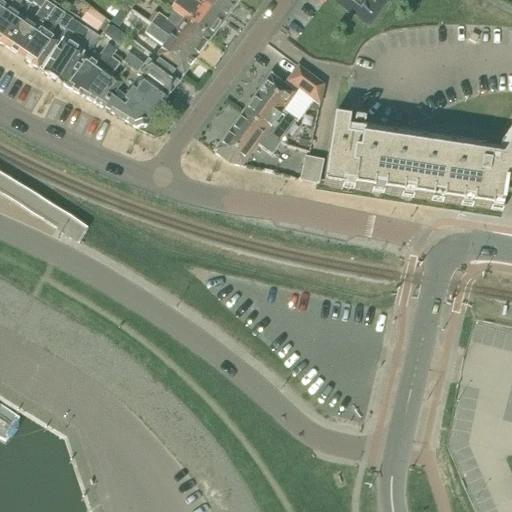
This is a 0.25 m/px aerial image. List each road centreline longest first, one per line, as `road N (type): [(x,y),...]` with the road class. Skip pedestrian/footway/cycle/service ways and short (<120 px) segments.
road 1 (unclassified): [(0,227),(116,283),(236,369),(303,431),(396,455)]
road 2 (secondary): [(448,254),(413,235),(153,179)]
road 3 (residential): [(153,179),(282,0)]
road 4 (secondary): [(396,455),(434,283),(448,254)]
road 5 (secondary): [(153,179),(0,112)]
